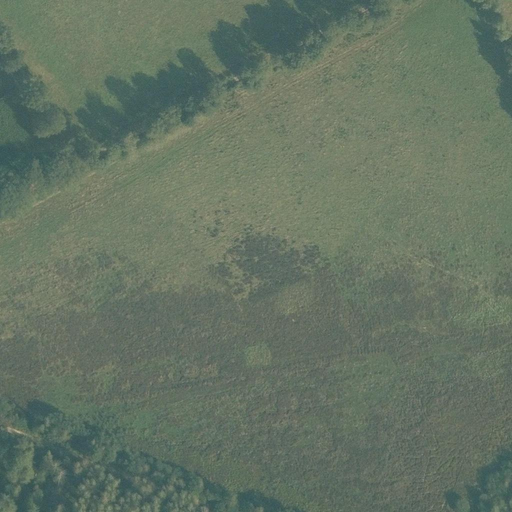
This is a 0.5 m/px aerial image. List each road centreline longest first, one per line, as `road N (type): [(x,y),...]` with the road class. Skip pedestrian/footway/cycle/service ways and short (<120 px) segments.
road 1 (track): [(71,168),(383,0)]
road 2 (track): [(0,426),(208,511)]
road 3 (track): [(71,168),(0,46)]
